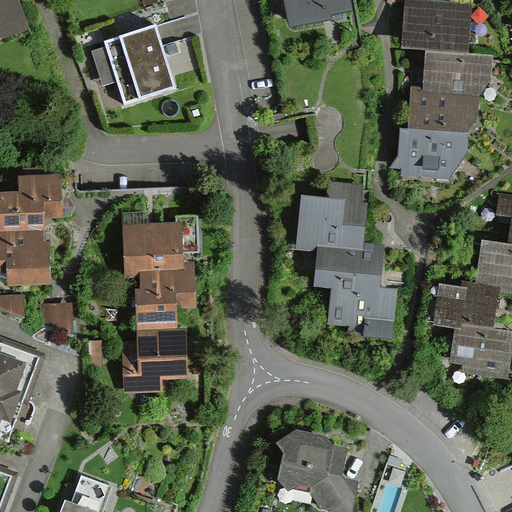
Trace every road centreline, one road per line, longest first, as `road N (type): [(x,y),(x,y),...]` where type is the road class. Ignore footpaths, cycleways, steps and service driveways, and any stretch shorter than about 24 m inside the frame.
road 1 (residential): [(211,0),(246,202),(247,366)]
road 2 (residential): [(247,366),(378,409),(419,444),(471,511)]
road 3 (residential): [(247,366),(212,511)]
